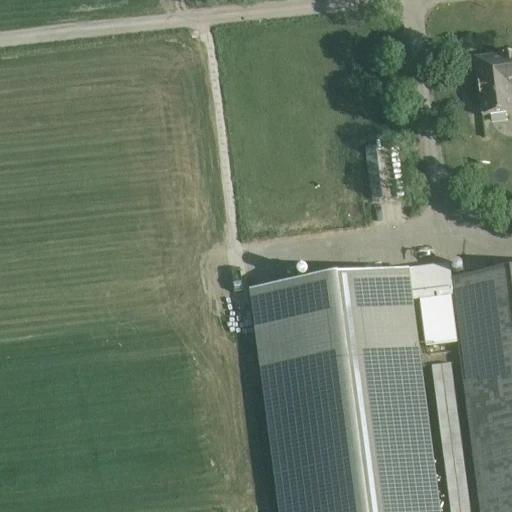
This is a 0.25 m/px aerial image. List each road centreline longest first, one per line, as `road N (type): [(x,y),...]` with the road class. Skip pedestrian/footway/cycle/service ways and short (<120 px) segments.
road 1 (unclassified): [(0,45),(448,0)]
road 2 (unknown): [(413,3),(448,239)]
road 3 (unknown): [(448,239),(249,256)]
